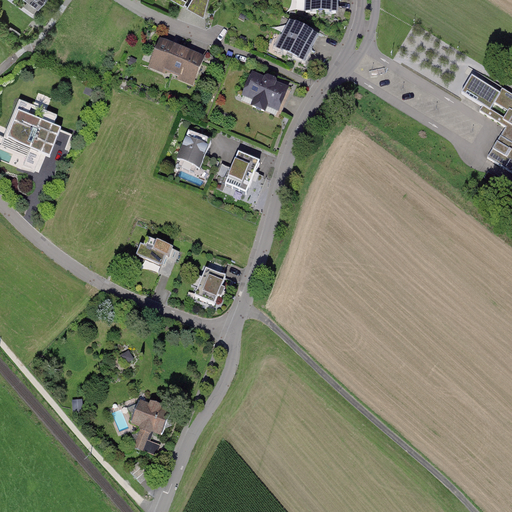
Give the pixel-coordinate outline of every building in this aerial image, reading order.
[(49,0),(13,0),(37,17),(49,0)] [(309,5),(309,22),(338,22),(338,6),(309,5)] [(313,56),(319,43),(289,27),(282,40),(313,56)] [(306,69),(313,56),(282,40),(275,54),(306,69)] [(178,56),(152,46),(143,70),(169,80),(178,56)] [(204,66),(178,56),(169,80),(195,90),(204,66)] [(291,93),(251,77),(241,102),(280,118),(291,93)] [(497,97),(470,81),(461,95),(482,108),(479,113),(506,129),(487,160),(511,174),(511,98),(501,92),(497,97)] [(59,122),(21,107),(0,156),(0,161),(46,180),(63,138),(54,134),(59,122)] [(198,178),(213,148),(190,136),(175,167),(198,178)] [(249,197),(262,166),(240,156),(227,188),(249,197)] [(171,245),(145,235),(136,256),(162,267),(171,245)] [(215,304),(226,275),(205,267),(194,296),(215,304)] [(162,434),(170,413),(138,401),(130,422),(142,426),(134,447),(144,451),(152,430),(162,434)] [(150,438),(146,448),(157,454),(162,444),(150,438)]
